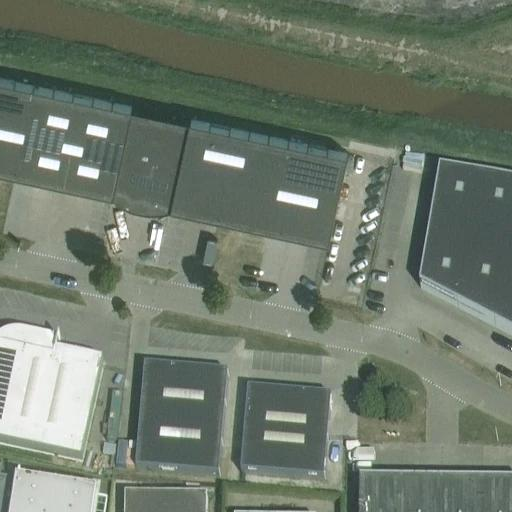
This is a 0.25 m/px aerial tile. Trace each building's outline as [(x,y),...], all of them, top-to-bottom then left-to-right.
[(0,169),(15,172),(34,84),(0,76),(0,169)] [(64,183),(83,95),(34,84),(15,172),(64,183)] [(113,194),(132,105),(83,95),(64,183),(97,190),(113,194)] [(171,206),(190,118),(132,105),(113,194),(97,190),(100,194),(104,197),(107,200),(111,203),(116,206),(120,208),(124,210),(128,211),(126,217),(148,222),(149,216),(154,216),(160,215),(170,214),(179,213),(184,212),(190,210),(171,206)] [(269,227),(288,139),(190,118),(171,206),(190,210),(269,227)] [(347,152),(288,139),(269,227),(328,240),(347,152)] [(511,184),(440,172),(420,289),(511,337),(511,184)] [(58,339),(58,343),(23,335),(19,334),(15,334),(11,335),(8,336),(5,336),(2,338),(0,339),(0,445),(81,464),(103,363),(56,353),(59,340),(58,339)] [(145,369),(136,472),(219,479),(228,376),(145,369)] [(248,392),(243,449),(240,475),(324,482),(331,399),(248,392)] [(0,511),(11,511),(16,483),(0,480),(0,476),(1,471),(0,470),(0,511)] [(93,511),(96,495),(16,483),(11,511),(93,511)] [(399,511),(400,483),(360,483),(359,511),(399,511)] [(440,511),(440,484),(400,483),(399,511),(440,511)] [(480,511),(481,484),(440,484),(440,511),(480,511)] [(511,511),(511,484),(481,484),(480,511),(511,511)] [(206,511),(206,498),(125,497),(124,511),(206,511)]
